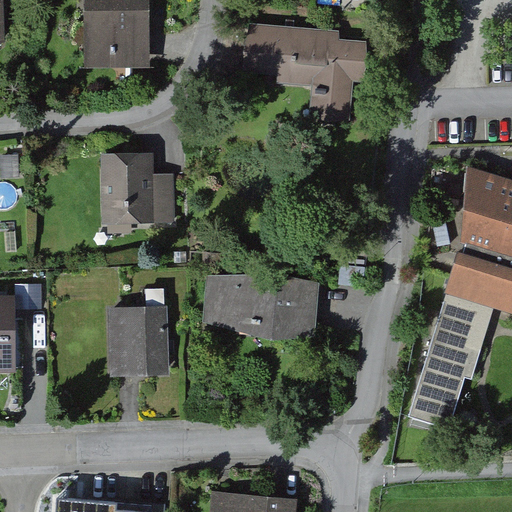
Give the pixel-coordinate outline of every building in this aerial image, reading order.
[(145,0),(85,0),(86,70),(146,69),(146,47),(145,15),(145,0)] [(278,87),(312,90),(309,119),(349,122),(352,85),(364,86),(367,46),(340,44),(341,34),(251,26),(250,38),(248,58),(247,74),(279,77),(278,87)] [(145,158),(102,159),(103,226),(173,226),(172,179),(163,179),(150,180),(150,158),(145,158)] [(511,182),(465,166),(460,243),(446,291),(511,310),(511,182)] [(317,289),(207,280),(203,326),(272,345),(313,339),(315,313),(317,296),(317,289)] [(39,289),(17,290),(17,312),(40,311),(39,289)] [(11,305),(0,305),(0,373),(14,373),(11,305)] [(166,313),(110,315),(113,383),(130,382),(169,380),(166,313)] [(280,500),(218,493),(216,511),(291,511),(293,501),(280,500)] [(53,500),(52,511),(108,511),(109,503),(53,500)]
